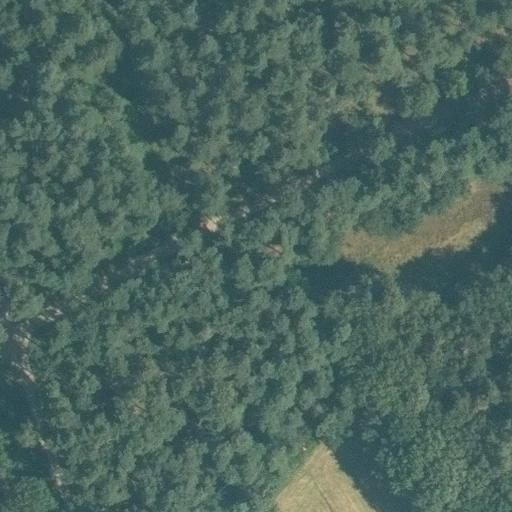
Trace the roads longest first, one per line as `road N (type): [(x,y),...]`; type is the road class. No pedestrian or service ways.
road 1 (track): [(7,341),(511,84)]
road 2 (track): [(66,511),(7,341)]
